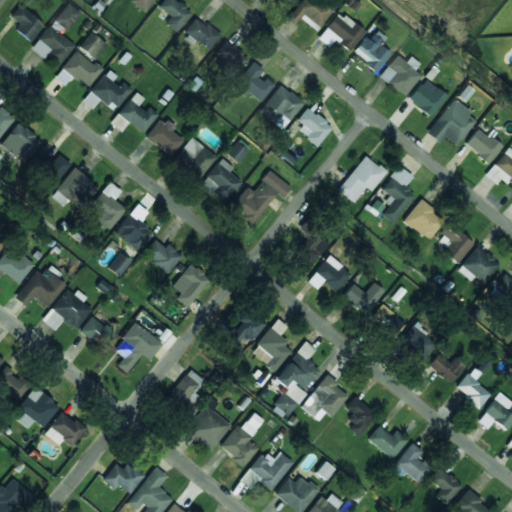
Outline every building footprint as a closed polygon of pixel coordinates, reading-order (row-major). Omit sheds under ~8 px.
[(152,0),(128,0),(128,1),(144,13),(152,0)] [(190,12),(175,0),(162,0),(157,7),(170,17),(165,23),(175,31),(190,12)] [(316,0),(299,0),(286,19),(293,24),(298,18),(316,31),(331,11),(316,0)] [(53,23),(67,31),(79,11),(65,3),(53,23)] [(29,41),(43,24),(18,5),(9,17),(18,24),(14,30),(29,41)] [(363,31),(337,11),(316,38),(328,47),(333,40),(347,51),(363,31)] [(210,49),(219,33),(192,18),(183,34),(210,49)] [(58,65),(74,44),(48,25),(30,49),(43,59),(45,56),(58,65)] [(379,45),(384,38),(375,30),(368,40),(364,36),(350,53),(374,72),(389,53),(379,45)] [(106,46),(91,32),(78,46),(93,60),(106,46)] [(235,72),(247,59),(225,40),(214,53),(235,72)] [(61,67),(86,88),(100,70),(75,49),(61,67)] [(413,70),(418,64),(410,56),(405,62),(397,55),(378,75),(402,96),(420,76),(413,70)] [(247,92),(259,102),(272,87),(258,75),(262,70),(252,62),(232,87),(243,97),(247,92)] [(81,101),(91,108),(100,98),(115,110),(131,89),(118,79),(119,78),(106,69),(81,101)] [(407,99),(429,116),(446,96),(424,78),(407,99)] [(258,112),(273,123),(274,122),(282,128),(302,102),(278,84),(258,112)] [(142,99),(134,92),(117,113),(141,133),(155,116),(139,103),(142,99)] [(437,142),(442,136),(454,146),(474,121),(467,116),(470,112),(452,98),(425,133),(437,142)] [(0,135),(14,119),(0,106),(0,135)] [(331,126),(305,108),(292,125),(318,143),(331,126)] [(182,141),(171,131),(173,129),(160,117),(144,136),(168,157),(182,141)] [(39,138),(14,122),(0,145),(0,146),(25,162),(39,138)] [(486,164),(500,147),(477,128),(463,144),(486,164)] [(197,179),(215,158),(190,137),(172,158),(197,179)] [(236,163),(249,149),(238,138),(225,153),(236,163)] [(495,184),(499,178),(511,186),(511,152),(505,147),(484,176),(495,184)] [(69,164),(56,153),(39,173),(53,184),(69,164)] [(369,191),(385,173),(365,155),(336,189),(352,203),(365,187),(369,191)] [(240,181),(228,172),(232,167),(218,158),(199,185),(225,203),(240,181)] [(413,195),(403,187),(411,176),(397,165),(373,196),(375,198),(367,208),(390,225),(413,195)] [(96,186),(72,167),(50,196),(62,206),(68,198),(80,207),(96,186)] [(275,193),(281,198),(290,187),(268,170),(252,191),(246,186),(230,206),(252,223),(275,193)] [(113,200),(120,190),(107,181),(84,215),(107,231),(124,208),(113,200)] [(427,240),(443,219),(418,200),(402,221),(427,240)] [(151,230),(126,214),(113,235),(138,251),(151,230)] [(446,248),(442,252),(455,263),(473,244),(450,223),(436,239),(446,248)] [(295,261),(307,270),(327,243),(316,234),(295,261)] [(166,243),(163,247),(154,239),(142,253),(166,273),(181,256),(166,243)] [(9,246),(0,256),(0,270),(17,284),(32,266),(9,246)] [(483,284),(498,264),(475,246),(460,266),(483,284)] [(130,261),(118,252),(106,267),(117,276),(130,261)] [(350,272),(326,255),(313,275),(336,291),(350,272)] [(185,308),(209,280),(189,263),(170,286),(178,293),(174,298),(185,308)] [(35,270),(13,298),(24,307),(32,297),(47,308),(65,284),(57,278),(60,274),(48,265),(41,274),(35,270)] [(511,277),(502,270),(487,291),(507,305),(510,301),(511,302),(511,277)] [(342,296),(364,314),(383,290),(372,282),(363,293),(351,284),(342,296)] [(91,309),(82,302),(84,299),(67,286),(49,311),(49,310),(41,321),(54,330),(61,320),(75,330),(91,309)] [(404,324),(382,305),(370,319),(393,338),(404,324)] [(236,345),(244,335),(250,341),(265,324),(248,309),(225,335),(236,345)] [(101,352),(115,337),(92,315),(78,331),(101,352)] [(290,351),(283,346),(287,341),(279,335),(286,326),(276,318),(250,353),(274,371),(290,351)] [(398,340),(420,360),(435,344),(414,323),(398,340)] [(125,372),(152,337),(136,324),(115,351),(122,357),(116,365),(125,372)] [(274,380),(285,388),(273,405),(287,416),(305,393),(302,391),(318,369),(306,360),(314,349),(304,341),(274,380)] [(448,363),(437,353),(427,365),(448,383),(463,366),(453,357),(448,363)] [(479,407),(489,392),(474,382),(488,362),(479,356),(455,391),(479,407)] [(0,390),(20,398),(26,382),(9,376),(12,369),(1,366),(0,368),(0,390)] [(193,392),(203,381),(189,369),(165,396),(177,407),(185,398),(191,404),(198,397),(193,392)] [(324,376),(300,407),(317,420),(323,412),(330,417),(348,394),(324,376)] [(58,406),(34,387),(11,416),(26,428),(33,421),(41,427),(58,406)] [(505,431),(511,422),(511,403),(498,393),(476,420),(486,429),(493,421),(505,431)] [(345,423),(358,434),(374,415),(353,397),(344,408),(352,414),(345,423)] [(183,431),(208,452),(229,425),(205,405),(183,431)] [(84,428),(59,411),(43,434),(57,445),(61,440),(71,447),(84,428)] [(247,440),(262,421),(252,413),(240,428),(236,424),(218,447),(242,466),(256,448),(247,440)] [(394,430),(389,436),(377,426),(366,439),(390,459),(406,440),(394,430)] [(417,483),(431,466),(417,456),(421,451),(410,443),(393,464),(417,483)] [(269,491),(291,462),(278,452),(271,460),(260,452),(238,480),(249,489),(256,480),(269,491)] [(323,480),(332,469),(323,461),(314,472),(323,480)] [(121,469),(114,463),(101,479),(113,489),(117,485),(128,494),(143,476),(126,462),(121,469)] [(160,511),(171,498),(157,487),(166,476),(154,466),(126,503),(137,511),(160,511)] [(440,490),(435,495),(445,503),(460,486),(438,467),(428,480),(440,490)] [(273,496),(296,511),(299,511),(316,489),(298,476),(293,482),(286,477),(273,496)] [(18,511),(32,496),(9,477),(0,488),(0,511),(18,511)] [(341,502),(326,490),(308,511),(339,511),(335,509),(341,502)] [(487,511),(490,508),(464,491),(450,511),(487,511)] [(185,511),(173,502),(165,511),(185,511)]
